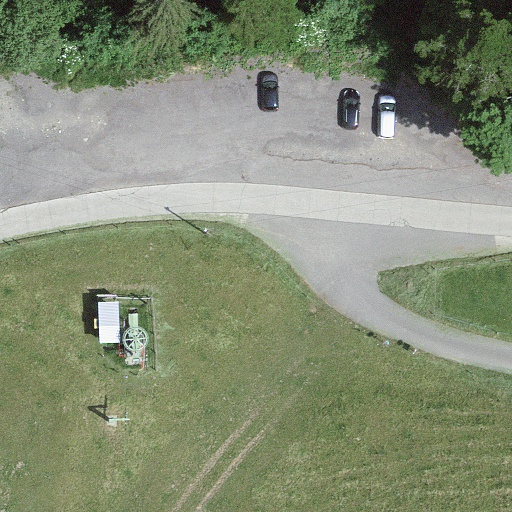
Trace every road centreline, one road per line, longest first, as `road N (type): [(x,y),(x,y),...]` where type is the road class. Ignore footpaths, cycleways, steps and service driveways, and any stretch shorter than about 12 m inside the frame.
road 1 (unclassified): [(0,225),(198,197),(406,211)]
road 2 (track): [(511,354),(396,323),(339,286),(327,265),(328,204)]
